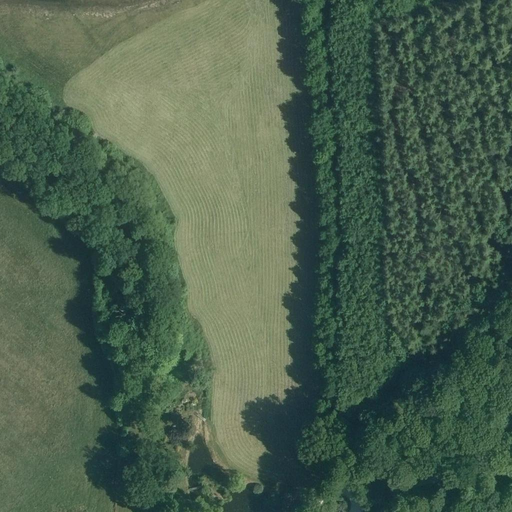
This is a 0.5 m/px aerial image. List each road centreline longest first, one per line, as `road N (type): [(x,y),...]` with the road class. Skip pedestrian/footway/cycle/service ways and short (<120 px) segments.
road 1 (track): [(311,0),(326,182),(327,490)]
road 2 (track): [(371,501),(511,459)]
